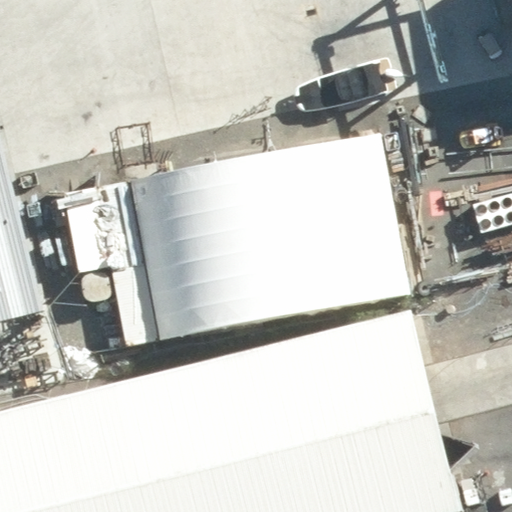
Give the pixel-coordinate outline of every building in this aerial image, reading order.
[(0,90),(0,318),(54,306),(0,90)] [(412,284),(383,124),(359,129),(388,289),(412,284)] [(359,129),(156,165),(186,325),(388,289),(359,129)] [(186,325),(156,165),(132,169),(161,329),(186,325)] [(0,415),(0,511),(476,511),(479,511),(450,392),(429,310),(0,415)]
